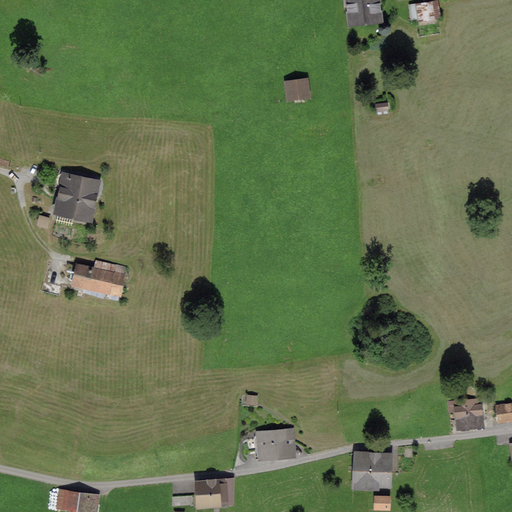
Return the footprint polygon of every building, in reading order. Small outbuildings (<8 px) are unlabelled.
[(349,0),(351,19),(378,16),(375,0),(349,0)] [(412,17),(439,13),(436,0),(432,0),(410,3),(412,17)] [(286,80),(289,95),(307,93),(305,78),(286,80)] [(388,101),(377,102),(378,110),(389,109),(388,101)] [(64,173),(57,208),(90,215),(98,180),(64,173)] [(40,213),(38,221),(47,224),(50,216),(40,213)] [(78,263),(74,280),(119,290),(123,274),(78,263)] [(257,394),(246,393),(245,401),(256,402),(257,394)] [(482,422),(479,397),(448,401),(450,418),(456,417),(457,425),(482,422)] [(511,404),(497,406),(499,419),(511,417),(511,404)] [(254,434),(255,454),(290,451),(288,432),(254,434)] [(357,451),(356,469),(389,471),(390,457),(379,457),(379,452),(357,451)] [(389,484),(390,472),(356,470),(355,486),(374,487),(374,483),(389,484)] [(198,506),(233,504),(233,477),(197,480),(198,506)] [(58,506),(95,511),(97,494),(60,489),(58,506)] [(377,497),(376,507),(382,507),(381,510),(385,510),(385,507),(387,508),(387,497),(377,497)]
